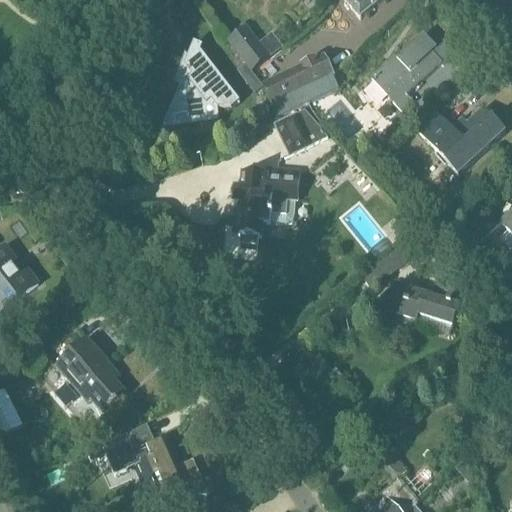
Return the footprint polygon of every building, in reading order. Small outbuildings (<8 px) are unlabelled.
[(343,0),(361,21),(387,0),(343,0)] [(251,74),(269,60),(259,47),(247,32),(229,46),(251,74)] [(272,37),(259,47),(269,60),(282,50),(272,37)] [(437,51),(424,37),(391,69),(388,66),(372,81),(403,115),(414,105),(407,97),(442,66),(444,68),(457,56),(445,43),(437,51)] [(197,46),(196,46),(179,87),(182,88),(164,132),(165,132),(167,126),(192,122),(192,119),(198,118),(199,127),(219,124),(218,111),(232,109),(240,105),(241,104),(196,47),(197,46)] [(279,121),(339,93),(333,80),(335,80),(326,60),(315,65),(315,64),(304,70),(265,88),(279,121)] [(254,77),(245,84),(255,96),(263,89),(254,77)] [(305,113),(274,128),(289,159),(328,140),(321,131),(318,127),(305,113)] [(458,179),(506,137),(484,113),(456,138),(439,118),(420,135),(458,179)] [(383,150),(375,158),(384,168),(392,161),(383,150)] [(208,172),(177,195),(188,210),(187,211),(195,223),(197,222),(208,237),(218,229),(228,242),(260,218),(238,190),(227,198),(208,172)] [(491,214),(451,252),(461,263),(501,225),(491,214)] [(511,215),(502,225),(509,233),(499,241),(511,254),(511,252),(511,215)] [(263,246),(232,269),(264,310),(286,294),(295,305),(314,291),(305,279),(294,287),(276,262),(287,254),(276,240),(265,248),(263,246)] [(399,250),(361,279),(371,292),(409,263),(399,250)] [(0,318),(39,287),(28,273),(23,277),(5,253),(0,256),(0,318)] [(442,276),(434,301),(425,298),(426,297),(397,288),(390,308),(385,306),(378,329),(402,337),(407,321),(417,324),(419,319),(453,329),(459,310),(469,313),(477,285),(442,276)] [(118,404),(127,396),(104,371),(109,366),(88,343),(58,370),(90,406),(93,403),(104,416),(113,408),(115,410),(120,406),(118,404)] [(373,438),(374,439),(363,448),(372,459),(384,448),(385,449),(409,429),(399,417),(373,438)] [(125,463),(134,459),(125,439),(103,448),(116,478),(129,472),(125,463)] [(91,464),(104,458),(98,444),(85,450),(91,464)] [(192,502),(208,495),(194,463),(181,469),(173,451),(165,454),(161,445),(139,455),(142,464),(134,468),(143,486),(160,479),(168,497),(186,489),(192,502)] [(377,511),(412,511),(415,510),(420,505),(413,497),(417,494),(414,490),(410,494),(400,482),(381,499),(386,504),(377,511)]
